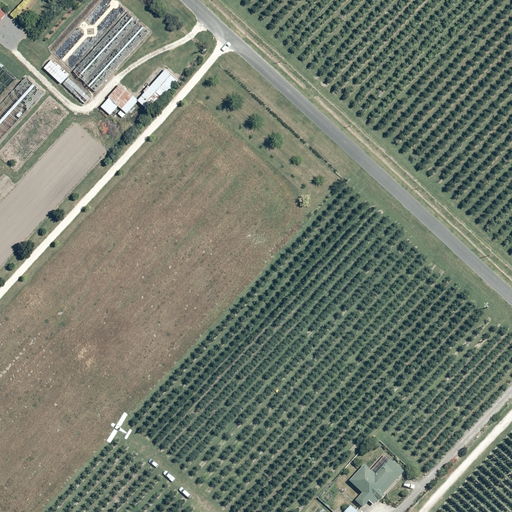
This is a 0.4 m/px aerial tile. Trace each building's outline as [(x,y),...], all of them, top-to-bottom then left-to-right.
[(150,31),(127,10),(72,70),(95,91),(150,31)] [(91,97),(68,76),(70,74),(52,57),(44,66),(60,82),(84,104),(91,97)] [(0,138),(44,91),(26,75),(0,103),(0,138)] [(111,114),(119,105),(122,107),(118,112),(123,116),(139,100),(121,84),(101,105),(111,114)] [(67,114),(47,96),(0,149),(0,155),(16,170),(67,114)] [(387,495),(385,492),(404,471),(386,454),(371,471),(365,465),(350,481),(363,493),(356,501),(363,508),(370,501),(374,505),(379,498),(382,501),(387,495)]
